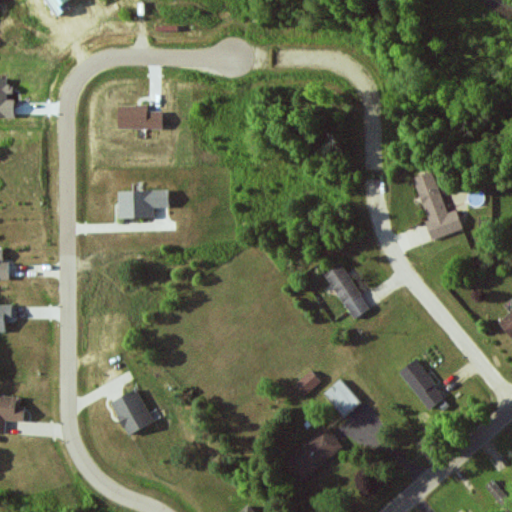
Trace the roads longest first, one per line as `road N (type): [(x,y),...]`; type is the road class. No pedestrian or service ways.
road 1 (residential): [(69,276),(67,109),(74,84),(102,58),(346,62),(372,98),(374,160)]
road 2 (residential): [(69,276),(69,414),(78,457),(112,491),(158,511)]
road 3 (residential): [(511,399),(412,278),(368,191)]
road 4 (tertiary): [(511,405),(392,511)]
